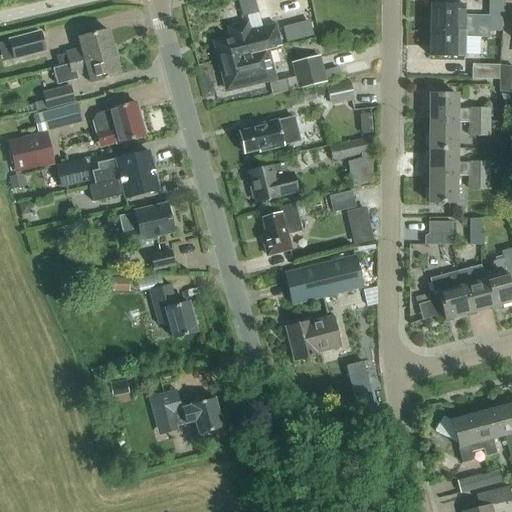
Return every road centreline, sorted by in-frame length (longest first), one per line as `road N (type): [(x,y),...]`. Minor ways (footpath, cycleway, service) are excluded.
road 1 (tertiary): [(299,511),(157,0)]
road 2 (residential): [(389,373),(390,0)]
road 3 (residential): [(418,511),(389,373)]
road 4 (residential): [(389,373),(511,343)]
